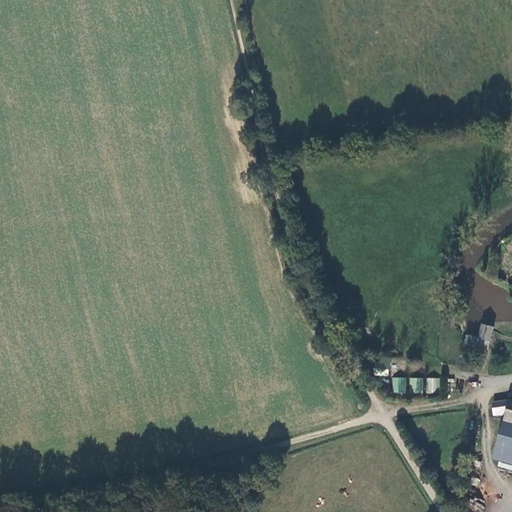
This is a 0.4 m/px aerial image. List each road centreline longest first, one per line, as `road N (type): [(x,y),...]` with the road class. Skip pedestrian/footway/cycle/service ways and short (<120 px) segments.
road 1 (track): [(234,0),(298,259),(382,414)]
road 2 (track): [(0,491),(276,447)]
road 3 (track): [(382,414),(276,447),(240,511)]
road 4 (track): [(480,396),(490,472),(509,511)]
